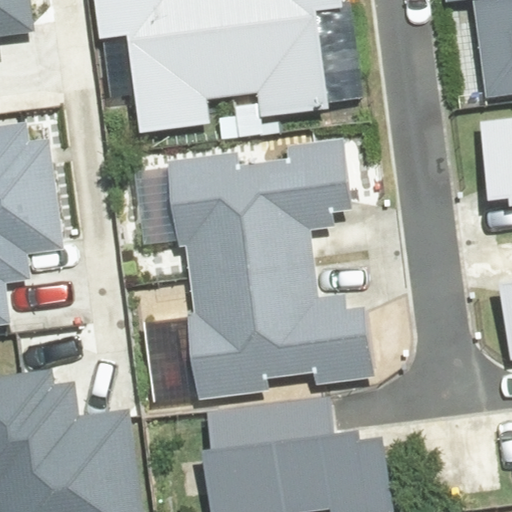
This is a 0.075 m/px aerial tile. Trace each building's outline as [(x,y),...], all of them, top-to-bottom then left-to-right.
[(0,0),(0,65),(10,65),(7,29),(47,25),(44,0),(0,0)] [(122,0),(128,38),(150,35),(165,133),(237,122),(234,101),(283,94),(287,121),(357,111),(341,6),(367,3),(367,0),(122,0)] [(511,0),(482,0),(497,95),(511,92),(511,0)] [(511,102),(498,104),(509,194),(511,194),(511,102)] [(0,337),(27,335),(22,285),(44,283),(41,248),(81,244),(70,129),(0,135),(0,337)] [(253,149),(183,159),(194,243),(202,243),(211,311),(200,312),(212,405),(294,394),(292,384),(322,380),(324,392),(395,383),(384,303),(357,306),(356,294),(329,297),(319,225),(341,222),(339,207),(364,204),(355,135),(304,142),(306,154),(255,161),(253,149)] [(0,482),(9,482),(11,511),(162,511),(154,421),(79,427),(73,366),(0,372),(0,482)] [(344,394),(216,409),(228,511),(304,511),(305,511),(349,507),(350,511),(407,511),(418,511),(409,429),(349,436),(344,394)]
